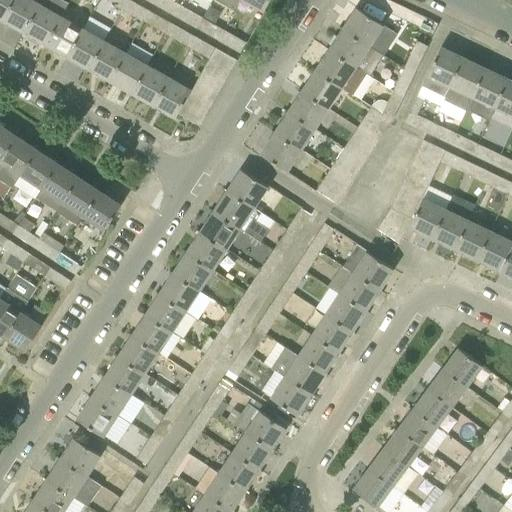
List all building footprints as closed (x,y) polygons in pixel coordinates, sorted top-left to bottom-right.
[(0,0),(0,18),(2,20),(3,20),(14,0),(0,0)] [(14,0),(3,20),(24,32),(25,32),(40,5),(31,0),(14,0)] [(25,32),(46,44),(61,17),(62,17),(68,7),(56,0),(43,0),(40,5),(25,32)] [(128,0),(106,0),(123,10),(128,0)] [(150,11),(129,0),(128,0),(123,10),(136,17),(132,25),(139,29),(143,21),(144,22),(150,11)] [(172,0),(156,0),(155,3),(176,15),(182,5),(172,0)] [(216,0),(236,11),(242,0),(216,0)] [(244,0),(260,9),(265,11),(271,0),(244,0)] [(203,17),(182,5),(176,15),(198,28),(203,17)] [(384,25),(357,8),(343,28),(370,46),(371,46),(385,55),(398,35),(384,25)] [(172,24),(150,11),(144,22),(166,34),(172,24)] [(46,44),(67,56),(83,29),(62,17),(61,17),(46,44)] [(219,40),(225,30),(203,17),(198,28),(219,40)] [(194,36),(172,24),(166,34),(188,46),(194,36)] [(343,28),(330,49),(371,76),(385,55),(371,46),(370,46),(343,28)] [(67,56),(89,68),(89,69),(105,41),(83,29),(67,56)] [(219,40),(241,53),(247,43),(225,30),(219,40)] [(111,31),(105,41),(89,69),(111,81),(132,43),(111,31)] [(194,36),(188,46),(210,58),(216,48),(194,36)] [(416,74),(429,46),(418,41),(405,68),(416,74)] [(148,65),(154,55),(132,43),(111,81),(133,93),(148,65)] [(464,57),(442,46),(419,93),(443,104),(445,100),(444,100),(464,57)] [(210,58),(209,59),(231,72),(238,61),(216,48),(210,58)] [(343,88),(343,87),(361,99),(375,79),(371,76),(330,49),(316,70),(343,88)] [(487,68),(464,57),(444,100),(445,100),(467,110),(473,97),(487,68)] [(209,59),(203,70),(225,82),(231,72),(209,59)] [(133,93),(154,106),(155,106),(170,78),(148,65),(133,93)] [(405,68),(393,91),(405,97),(416,74),(405,68)] [(509,79),(487,68),(473,97),(467,110),(489,121),(495,108),(496,108),(509,79)] [(176,69),(171,78),(170,78),(155,106),(176,118),(179,114),(185,103),(191,92),(197,81),(176,69)] [(225,82),(203,70),(197,81),(219,93),(225,82)] [(316,70),(302,91),(329,109),(343,88),(316,70)] [(511,80),(509,79),(496,108),(511,115),(511,80)] [(219,93),(197,81),(191,92),(213,104),(219,93)] [(302,91),(289,111),(289,112),(316,129),(329,109),(302,91)] [(393,91),(382,114),(393,121),(393,120),(405,97),(393,91)] [(191,92),(185,103),(207,115),(213,104),(191,92)] [(424,101),(418,97),(406,122),(429,133),(434,122),(418,115),(424,101)] [(185,103),(179,114),(201,126),(207,115),(185,103)] [(379,142),(393,121),(382,114),(372,107),(358,128),(379,142)] [(289,112),(276,132),(275,132),(302,150),(316,129),(289,112)] [(451,144),(456,133),(434,122),(429,133),(451,144)] [(0,160),(1,161),(18,137),(0,124),(0,160)] [(366,162),(379,142),(358,128),(344,148),(366,162)] [(261,153),(288,171),(302,150),(275,132),(261,153)] [(474,155),(479,144),(456,133),(451,144),(474,155)] [(15,185),(38,150),(18,137),(1,161),(0,162),(0,179),(12,188),(14,185),(15,185)] [(446,151),(424,140),(394,203),(391,208),(414,219),(424,198),(428,188),(430,185),(441,163),(440,163),(441,162),(446,151)] [(496,166),(501,155),(479,144),(474,155),(496,166)] [(352,183),(366,162),(344,148),(331,169),(352,183)] [(59,164),(38,150),(15,185),(35,199),(36,198),(59,164)] [(470,162),(446,151),(441,162),(465,173),(470,162)] [(511,173),(511,159),(501,155),(496,166),(511,173)] [(465,173),(487,184),(493,173),(470,162),(465,173)] [(63,202),(64,203),(80,178),(59,164),(36,198),(56,211),(63,202)] [(242,169),(228,190),(255,208),(269,187),(242,169)] [(325,178),(346,192),(352,183),(331,169),(325,178)] [(487,184),(510,195),(511,190),(511,182),(493,173),(487,184)] [(64,203),(85,216),(101,192),(80,178),(64,203)] [(338,204),(346,192),(325,178),(317,190),(338,204)] [(410,228),(433,238),(447,209),(454,196),(430,185),(428,188),(424,198),(414,219),(410,228)] [(257,221),(262,213),(255,208),(228,190),(214,211),(241,229),(262,242),(270,230),(257,221)] [(85,216),(106,230),(122,205),(101,192),(85,216)] [(377,229),(400,243),(410,228),(414,219),(391,208),(377,229)] [(433,238),(433,239),(455,249),(470,220),(447,209),(433,238)] [(201,232),(228,250),(241,229),(214,211),(201,231),(201,232)] [(0,223),(14,233),(19,225),(0,212),(0,223)] [(14,220),(20,224),(26,214),(23,212),(14,220)] [(19,225),(30,232),(35,224),(24,217),(19,225)] [(294,219),(287,229),(297,236),(304,225),(294,219)] [(455,249),(477,259),(478,260),(492,231),(470,220),(455,249)] [(318,234),(328,240),(335,230),(325,223),(318,234)] [(39,238),(34,234),(30,232),(19,225),(14,233),(35,247),(40,238),(39,238)] [(500,271),(500,272),(500,273),(511,247),(511,240),(492,231),(478,260),(500,271)] [(201,232),(187,252),(214,270),(228,250),(201,232)] [(0,245),(4,248),(9,241),(0,234),(0,245)] [(40,238),(35,247),(56,260),(61,252),(52,246),(41,239),(40,238)] [(291,246),(281,239),(273,251),(284,257),(291,246)] [(30,254),(9,241),(4,248),(25,262),(30,254)] [(304,254),(315,261),(321,251),(311,244),(304,254)] [(395,269),(378,258),(368,251),(368,250),(359,244),(344,266),(354,272),(381,290),(395,269)] [(511,247),(500,273),(511,278),(511,247)] [(56,260),(67,268),(72,260),(61,252),(56,260)] [(214,270),(187,252),(174,273),(173,273),(200,291),(214,270)] [(45,276),(50,268),(30,254),(25,262),(45,276)] [(277,268),(267,261),(259,271),(270,278),(277,268)] [(291,275),(301,282),(308,272),(297,265),(291,275)] [(367,311),(381,291),(381,290),(354,272),(344,266),(342,265),(329,286),(340,294),(340,293),(367,311)] [(71,282),(50,268),(45,276),(66,289),(71,282)] [(173,273),(160,294),(187,312),(198,319),(211,298),(200,291),(173,273)] [(257,298),(264,287),(254,281),(247,291),(257,298)] [(284,285),(270,307),(280,314),(294,292),(284,285)] [(0,298),(0,333),(5,337),(21,312),(28,301),(7,288),(6,289),(0,298)] [(257,298),(247,291),(233,312),(243,319),(257,298)] [(353,332),(367,311),(340,293),(340,294),(327,314),(353,332)] [(160,294),(146,314),(146,315),(173,332),(187,312),(160,294)] [(263,318),(273,324),(280,314),(270,307),(263,318)] [(26,351),(42,326),(21,312),(5,337),(26,351)] [(340,353),(353,332),(327,314),(312,335),(340,353)] [(146,315),(133,335),(129,341),(156,359),(173,332),(146,315)] [(237,329),(226,322),(219,333),(230,340),(237,329)] [(247,341),(257,348),(266,334),(256,328),(247,341)] [(219,333),(215,340),(211,337),(202,351),(206,353),(205,354),(216,361),(230,340),(219,333)] [(326,373),(339,353),(340,353),(312,335),(299,356),(326,373)] [(129,341),(119,356),(112,367),(139,385),(156,359),(129,341)] [(312,394),(326,374),(326,373),(299,356),(285,347),(271,368),(285,377),(312,394)] [(246,365),(253,355),(243,348),(236,359),(246,365)] [(459,348),(444,369),(468,386),(483,366),(459,348)] [(192,374),(202,380),(216,361),(205,354),(192,374)] [(112,367),(105,376),(94,393),(121,410),(139,385),(112,367)] [(444,369),(429,388),(453,406),(468,386),(444,369)] [(199,386),(202,380),(192,374),(189,379),(199,386)] [(299,415),(312,395),(312,394),(285,377),(272,397),(299,415)] [(219,383),(206,404),(216,410),(230,390),(219,383)] [(185,384),(179,394),(189,401),(196,391),(185,384)] [(429,388),(414,408),(438,426),(453,406),(429,388)] [(94,393),(92,397),(77,419),(104,436),(121,410),(94,393)] [(187,405),(189,401),(179,394),(176,398),(187,405)] [(511,400),(511,401),(511,402),(505,398),(498,408),(503,412),(510,418),(511,415),(511,400)] [(274,449),(288,428),(251,403),(237,426),(246,432),(247,431),(274,449)] [(203,431),(216,410),(206,404),(193,424),(203,431)] [(175,422),(182,412),(172,405),(165,415),(175,422)] [(399,428),(423,446),(438,426),(414,408),(399,428)] [(505,425),(498,419),(488,432),(495,438),(505,425)] [(193,424),(178,446),(188,453),(203,431),(193,424)] [(169,431),(159,425),(152,436),(162,443),(169,431)] [(385,448),(408,466),(423,446),(399,428),(385,448)] [(511,429),(503,442),(510,448),(511,445),(511,429)] [(260,469),(273,450),(274,449),(247,431),(246,432),(233,452),(260,469)] [(473,452),(481,458),(495,438),(488,432),(473,452)] [(162,443),(152,436),(137,458),(147,465),(162,443)] [(75,438),(61,458),(61,459),(88,476),(102,455),(75,438)] [(495,468),(501,460),(510,448),(503,442),(487,462),(495,468)] [(178,446),(165,467),(175,473),(188,453),(178,446)] [(419,474),(408,466),(385,448),(370,468),(393,486),(404,493),(419,474)] [(219,473),(246,490),(260,469),(233,452),(219,473)] [(466,478),(481,458),(473,452),(458,472),(466,478)] [(61,459),(47,479),(47,480),(74,497),(88,506),(102,486),(88,476),(61,459)] [(481,488),(490,475),(495,468),(487,462),(472,482),(481,488)] [(165,467),(151,487),(161,494),(175,473),(165,467)] [(355,488),(378,506),(393,486),(370,468),(355,488)] [(443,492),(451,498),(466,478),(458,472),(443,492)] [(206,494),(232,511),(246,490),(219,473),(206,494)] [(134,477),(120,498),(130,505),(144,483),(134,477)] [(47,480),(34,500),(51,511),(64,511),(74,497),(47,480)] [(481,488),(472,482),(457,503),(465,509),(481,488)] [(141,511),(149,511),(161,494),(151,487),(137,509),(141,511)] [(429,511),(440,511),(451,498),(443,492),(429,511)] [(231,511),(232,511),(206,494),(193,511),(231,511)] [(125,511),(130,505),(120,498),(111,511),(125,511)] [(51,511),(34,500),(25,511),(51,511)] [(450,511),(462,511),(465,509),(457,503),(450,511)]
